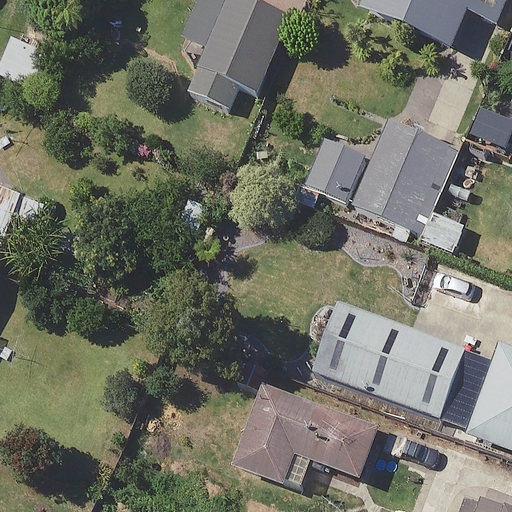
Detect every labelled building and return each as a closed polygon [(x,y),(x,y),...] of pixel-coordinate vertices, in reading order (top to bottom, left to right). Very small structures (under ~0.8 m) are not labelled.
[(292,12),(258,0),(200,0),(186,37),(210,46),(191,96),(231,111),(239,88),(261,96),(292,12)] [(369,0),(366,8),(454,45),(467,13),(497,25),(507,0),(369,0)] [(60,34),(23,17),(0,65),(0,77),(33,92),(60,34)] [(511,117),(486,106),(467,150),(511,169),(511,117)] [(390,123),(378,155),(323,135),(303,188),(292,184),(285,202),(320,215),(326,199),(357,211),(359,205),(429,232),(460,150),(390,123)] [(0,266),(1,266),(17,224),(39,232),(50,205),(0,185),(0,266)] [(507,241),(445,222),(423,294),(484,313),(507,241)] [(511,359),(339,298),(314,368),(445,415),(441,424),(511,449),(511,359)] [(363,479),(382,414),(267,380),(241,469),(306,488),(313,464),(363,479)] [(511,511),(511,487),(442,463),(424,511),(511,511)]
